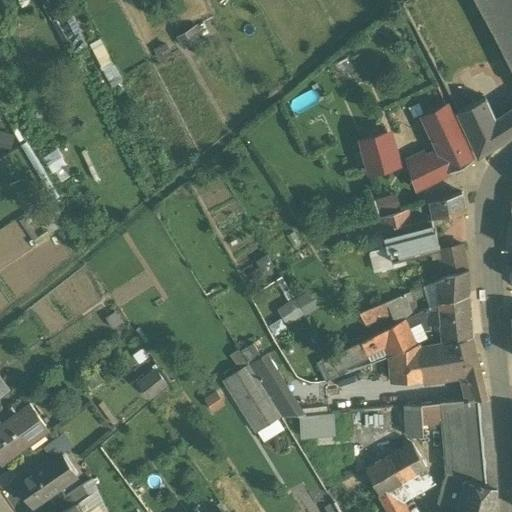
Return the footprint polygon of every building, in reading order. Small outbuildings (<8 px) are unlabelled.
[(511,0),(474,0),(511,70),(511,0)] [(455,129),(434,88),(411,98),(431,139),(455,129)] [(485,97),(454,113),(475,156),(511,133),(511,106),(493,117),(485,97)] [(35,115),(44,130),(57,122),(49,107),(35,115)] [(470,160),(455,129),(431,139),(434,147),(412,157),(407,150),(401,152),(413,185),(470,160)] [(358,139),(368,171),(400,163),(390,130),(358,139)] [(464,193),(432,200),(435,217),(464,213),(464,211),(464,193)] [(348,238),(381,230),(380,226),(411,221),(408,208),(357,221),(358,227),(346,230),(348,238)] [(411,221),(380,226),(381,230),(384,245),(387,245),(387,246),(389,256),(402,254),(438,248),(436,235),(437,235),(436,229),(434,230),(432,218),(411,221)] [(66,226),(59,230),(66,245),(74,241),(66,226)] [(404,264),(402,254),(389,256),(387,246),(367,251),(372,272),(404,264)] [(463,247),(439,249),(443,275),(445,274),(468,268),(463,247)] [(468,268),(445,274),(443,275),(433,280),(438,294),(448,291),(452,302),(465,297),(468,268)] [(399,295),(407,314),(435,307),(445,304),(452,302),(448,291),(438,294),(433,280),(399,295)] [(229,289),(210,300),(216,310),(235,298),(229,289)] [(307,290),(295,298),(304,314),(316,306),(307,290)] [(390,315),(393,321),(403,316),(407,314),(399,295),(358,312),(364,326),(390,315)] [(452,302),(445,304),(435,307),(438,329),(415,333),(412,334),(417,344),(471,337),(465,297),(452,302)] [(114,310),(104,317),(112,328),(121,321),(114,310)] [(384,346),(412,334),(403,316),(393,321),(358,338),(366,353),(384,346)] [(384,346),(388,354),(404,347),(417,344),(412,334),(384,346)] [(419,378),(424,383),(458,378),(462,401),(485,401),(471,337),(417,344),(404,347),(405,368),(406,379),(419,378)] [(262,345),(242,357),(276,410),(295,398),(262,345)] [(405,368),(404,347),(388,354),(389,381),(406,379),(405,368)] [(276,410),(242,357),(218,373),(251,425),(276,410)] [(154,366),(136,381),(150,397),(167,383),(154,366)] [(82,377),(90,389),(103,380),(94,368),(82,377)] [(28,401),(0,421),(0,458),(1,460),(27,441),(23,436),(43,421),(36,412),(39,410),(32,400),(28,402),(28,401)] [(440,423),(438,401),(429,401),(403,402),(404,435),(422,435),(421,424),(440,423)] [(440,423),(445,471),(461,477),(494,486),(485,401),(462,401),(438,401),(440,423)] [(332,410),(297,412),(298,434),(333,432),(332,410)] [(48,455),(57,449),(60,453),(73,444),(64,430),(42,445),(48,455)] [(410,511),(404,499),(393,480),(422,463),(411,440),(363,465),(383,503),(387,511),(410,511)] [(48,455),(42,459),(58,482),(73,471),(60,453),(57,449),(48,455)] [(42,459),(15,479),(30,502),(58,482),(42,459)] [(393,480),(404,499),(432,484),(422,463),(393,480)] [(451,511),(461,477),(445,471),(433,511),(451,511)] [(73,499),(82,511),(107,511),(92,477),(61,497),(66,504),(73,499)] [(494,486),(461,477),(451,511),(493,511),(495,504),(494,486)] [(339,511),(330,494),(320,500),(327,511),(339,511)] [(66,504),(55,511),(82,511),(73,499),(66,504)]
